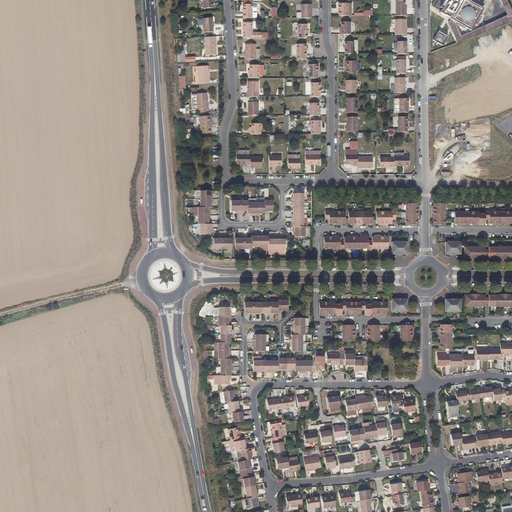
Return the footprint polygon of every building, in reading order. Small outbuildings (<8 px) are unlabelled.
[(213,8),(212,0),(203,0),(204,9),(213,8)] [(457,43),(463,41),(461,37),(455,25),(456,24),(463,29),(464,27),(470,31),(474,25),(476,26),(482,17),(479,15),(482,9),(476,6),(477,4),(469,0),(469,1),(466,0),(434,0),(435,0),(431,7),(440,11),(439,13),(449,18),(448,19),(450,20),(448,24),(457,43)] [(395,1),(396,16),(406,16),(406,12),(404,12),(404,1),(395,1)] [(338,4),(338,16),(347,16),(347,4),(338,4)] [(251,5),(242,5),(242,18),(251,18),(255,18),(255,14),(251,14),(251,6),(251,5)] [(301,5),(301,18),(311,18),(311,5),(301,5)] [(501,20),(503,25),(511,21),(511,14),(510,14),(504,17),(505,19),(501,20)] [(213,32),(212,18),(203,19),(204,32),(213,32)] [(500,19),(461,37),(463,41),(503,25),(501,20),(500,19)] [(395,20),(395,35),(406,35),(406,31),(405,31),(405,20),(395,20)] [(252,23),(243,23),(243,38),(252,38),(252,33),(252,23)] [(339,31),(339,35),(350,35),(350,23),(341,23),(341,31),(339,31)] [(298,25),(298,38),(307,38),(307,25),(298,25)] [(442,46),(447,37),(438,32),(433,41),(442,46)] [(218,40),(217,36),(205,37),(206,56),(218,55),(217,40),(218,40)] [(345,42),(345,54),(354,54),(353,42),(345,42)] [(397,42),(397,54),(406,54),(406,42),(397,42)] [(245,56),(244,56),(244,59),(256,60),(256,44),(245,44),(245,56)] [(293,44),(293,60),(302,60),(302,44),(293,44)] [(396,60),(396,74),(405,74),(405,60),(396,60)] [(346,62),(346,74),(356,74),(356,62),(346,62)] [(250,74),(249,74),(249,78),(259,78),(259,63),(250,63),(250,74)] [(308,65),(308,78),(317,78),(317,65),(308,65)] [(208,66),(197,67),(198,84),(210,83),(210,79),(209,79),(208,66)] [(405,89),(405,78),(394,78),(394,94),(405,94),(405,89)] [(346,81),(346,94),(356,93),(356,81),(346,81)] [(249,93),(248,93),(248,97),(259,97),(259,82),(248,82),(249,93)] [(311,83),(311,97),(320,97),(320,84),(311,83)] [(207,92),(197,92),(197,106),(197,108),(199,108),(199,112),(207,112),(206,108),(209,107),(209,103),(208,103),(207,92)] [(346,109),(346,113),(357,113),(357,98),(346,98),(347,109),(346,109)] [(399,100),(399,113),(408,113),(408,100),(399,100)] [(260,103),(249,103),(249,115),(260,116),(260,103)] [(310,104),(309,116),(320,116),(320,112),(319,112),(319,104),(310,104)] [(211,133),(210,115),(200,116),(201,133),(211,133)] [(398,117),(398,132),(407,133),(407,117),(398,117)] [(347,129),(346,129),(346,132),(357,132),(357,118),(346,118),(347,129)] [(311,121),(311,134),(320,135),(320,121),(311,121)] [(252,131),(250,131),(250,135),(261,135),(261,124),(252,124),(252,131)] [(236,155),(236,164),(250,164),(250,158),(250,155),(236,155)] [(320,155),(305,155),(305,164),(320,164),(320,155)] [(353,165),(353,166),(358,166),(358,158),(358,156),(345,155),(345,165),(353,165)] [(282,157),(269,157),(269,167),(273,167),(273,165),(282,165),(282,157)] [(250,158),(250,164),(250,167),(262,167),(262,158),(250,158)] [(358,158),(358,166),(358,169),(361,169),(361,168),(372,168),(372,158),(358,158)] [(389,168),(389,169),(394,169),(394,167),(394,158),(380,158),(380,168),(389,168)] [(408,158),(394,158),(394,167),(408,167),(408,158)] [(300,160),(288,159),(288,169),(300,169),(300,160)] [(210,196),(210,191),(200,191),(200,200),(212,200),(212,196),(210,196)] [(293,199),(291,199),(291,202),(303,202),(303,194),(293,194),(293,199)] [(212,204),(212,200),(200,200),(200,208),(207,208),(210,208),(210,204),(212,204)] [(236,211),(236,213),(239,213),(240,201),(231,201),(231,211),(236,211)] [(248,203),(248,201),(240,201),(239,213),(243,213),(243,211),(248,211),(248,203)] [(272,201),(264,201),(264,203),(264,214),(268,214),(268,212),(273,212),(272,201)] [(292,206),(293,210),(303,210),(303,202),(291,202),(291,206),(292,206)] [(252,214),(252,216),(256,216),(256,203),(248,203),(248,211),(248,214),(252,214)] [(264,214),(264,203),(256,203),(256,216),(260,216),(260,214),(264,214)] [(418,208),(418,204),(406,204),(405,224),(405,225),(417,225),(418,215),(419,216),(419,208),(418,208)] [(433,204),(433,208),(431,208),(431,216),(433,216),(433,225),(445,225),(445,204),(433,204)] [(292,216),(291,216),(291,219),(303,219),(303,210),(293,210),(292,216)] [(329,210),(324,210),(324,218),(328,218),(328,223),(332,223),(332,224),(340,224),(344,224),(344,211),(329,211),(329,210)] [(348,211),(348,224),(352,224),(360,224),(368,223),(372,224),(372,212),(348,211)] [(391,211),(391,212),(381,212),(381,224),(376,223),(375,224),(380,224),(380,226),(388,226),(388,224),(392,224),(392,218),(396,219),(396,211),(391,211)] [(511,212),(505,212),(496,211),(496,212),(489,212),(489,211),(485,211),(485,214),(478,214),(478,212),(454,212),(454,224),(458,224),(458,226),(466,226),(466,224),(474,224),(474,226),(478,226),(478,224),(484,224),(484,219),(488,219),(488,224),(492,224),(492,226),(500,226),(500,225),(505,224),(505,226),(509,226),(509,225),(511,224),(511,212)] [(209,220),(209,216),(197,216),(197,225),(200,224),(207,225),(207,220),(209,220)] [(291,223),(292,223),(292,227),(303,227),(303,219),(291,219),(291,223)] [(212,225),(207,225),(200,224),(200,234),(210,234),(210,228),(212,228),(212,225)] [(305,237),(305,227),(303,227),(292,227),(292,231),(294,231),(294,237),(305,237)] [(263,234),(259,234),(259,246),(268,246),(268,239),(268,236),(263,236),(263,234)] [(327,237),(323,237),(323,249),(339,249),(339,250),(343,250),(343,249),(351,249),(351,250),(360,250),(360,249),(367,249),(367,250),(371,250),(371,249),(387,250),(388,238),(383,238),(383,236),(376,236),(376,237),(372,237),(372,243),(368,243),(368,237),(365,237),(365,236),(358,236),(358,237),(353,237),(353,236),(346,236),(346,237),(342,237),(342,242),(339,242),(339,237),(335,237),(335,236),(327,236),(327,237)] [(213,239),(213,249),(223,249),(223,237),(219,237),(219,239),(213,239)] [(227,237),(223,237),(223,249),(231,249),(231,239),(227,239),(227,237)] [(235,239),(235,249),(243,249),(243,237),(239,237),(239,239),(235,239)] [(247,239),(247,237),(243,237),(243,249),(251,249),(251,246),(251,239),(247,239)] [(272,239),(268,239),(268,246),(268,249),(276,249),(276,237),(272,237),(272,239)] [(280,239),(280,237),(276,237),(276,249),(284,249),(284,239),(280,239)] [(403,255),(407,255),(407,243),(404,243),(404,242),(394,242),(394,243),(391,242),(391,255),(395,255),(403,255)] [(447,242),(445,242),(445,254),(449,254),(449,255),(456,255),(456,254),(460,255),(460,243),(458,243),(458,242),(447,242)] [(479,259),(485,259),(485,247),(480,247),(469,247),(468,247),(464,247),(464,255),(464,259),(470,259),(479,259)] [(499,259),(500,260),(509,260),(509,259),(511,258),(511,247),(510,247),(498,247),(489,247),(489,259),(499,259)] [(484,295),(478,295),(470,295),(464,295),(464,300),(464,307),(468,307),(480,307),(484,307),(484,295)] [(511,295),(508,295),(499,295),(488,295),(489,307),(497,307),(510,307),(511,306),(511,295)] [(396,299),(396,300),(391,300),(391,311),(393,311),(404,311),(406,311),(406,300),(402,300),(402,299),(396,299)] [(449,299),(449,300),(445,299),(445,312),(449,312),(458,312),(460,312),(460,300),(456,300),(456,299),(449,299)] [(288,300),(278,300),(278,303),(278,313),(281,313),(281,311),(288,311),(288,300)] [(335,305),(335,303),(319,303),(319,315),(323,315),(323,316),(331,316),(331,315),(342,315),(342,309),(345,309),(345,315),(349,315),(349,316),(357,316),(357,315),(361,315),(361,309),(365,309),(364,314),(375,315),(375,316),(383,316),(383,314),(387,314),(387,302),(371,302),(371,304),(365,304),(364,302),(361,302),(361,303),(345,303),(345,302),(341,302),(341,305),(335,305)] [(249,314),(249,315),(253,315),(253,303),(244,303),(244,314),(249,314)] [(257,314),(261,314),(261,303),(253,303),(253,315),(257,315),(257,314)] [(265,315),(269,315),(269,303),(261,303),(261,314),(265,314),(265,315)] [(278,313),(278,303),(269,303),(269,315),(273,315),(273,314),(278,313)] [(199,316),(205,317),(207,309),(201,308),(199,316)] [(229,308),(218,308),(218,318),(231,318),(231,314),(229,314),(229,308)] [(217,318),(217,326),(220,326),(228,326),(228,322),(231,321),(231,318),(218,318),(217,318)] [(294,323),(292,323),(292,327),(304,327),(304,319),(294,318),(294,323)] [(367,337),(367,342),(376,342),(379,342),(379,326),(367,325),(367,330),(366,330),(366,337),(367,337)] [(440,345),(438,345),(438,349),(450,349),(452,349),(452,325),(440,325),(440,329),(438,329),(438,337),(440,337),(440,345)] [(228,326),(220,326),(220,334),(232,334),(232,330),(231,330),(231,326),(228,326)] [(354,326),(342,326),(342,342),(354,342),(354,337),(355,337),(355,330),(354,330),(354,326)] [(413,330),(411,330),(411,326),(399,326),(399,342),(411,342),(411,337),(413,337),(413,330)] [(305,335),(304,327),(292,327),(292,331),(294,331),(294,335),(302,335),(305,335)] [(232,334),(220,334),(220,343),(229,343),(231,342),(230,338),(232,338),(232,334)] [(255,339),(253,339),(253,343),(265,343),(265,335),(255,335),(255,339)] [(302,343),(302,335),(294,335),(291,335),(291,339),(290,339),(290,343),(302,343)] [(220,343),(218,343),(218,351),(230,351),(231,347),(229,347),(229,343),(220,343)] [(255,352),(266,352),(265,343),(253,343),(253,348),(254,348),(255,352)] [(302,352),(302,343),(290,343),(290,347),(291,347),(291,352),(302,352)] [(504,355),(508,355),(511,354),(511,344),(500,344),(500,350),(500,355),(504,355)] [(476,360),(488,360),(488,350),(476,350),(476,360)] [(500,355),(500,350),(488,350),(488,360),(500,360),(500,355)] [(218,351),(218,359),(220,359),(229,359),(229,355),(231,355),(230,351),(218,351)] [(326,354),(326,364),(331,364),(335,364),(335,365),(339,365),(339,355),(326,354)] [(354,357),(353,355),(339,355),(339,365),(354,365),(354,361),(354,357)] [(445,366),(445,365),(450,365),(450,356),(445,356),(445,355),(436,355),(436,366),(445,366)] [(454,367),(459,367),(462,367),(462,366),(462,355),(449,355),(450,356),(450,365),(449,368),(454,368),(454,367)] [(474,366),(473,355),(462,355),(462,366),(474,366)] [(354,361),(354,365),(354,371),(366,371),(366,357),(354,357),(354,361)] [(229,359),(220,359),(220,368),(232,368),(232,364),(231,364),(230,359),(229,359)] [(282,370),(283,372),(286,372),(286,359),(278,360),(278,361),(278,370),(282,370)] [(290,372),(290,370),(295,370),(294,361),(294,359),(286,359),(286,372),(290,372)] [(257,374),(261,374),(261,372),(261,361),(254,361),(253,361),(253,372),(258,372),(257,374)] [(266,374),(270,374),(270,361),(261,361),(261,372),(265,372),(266,374)] [(278,372),(278,370),(278,361),(270,361),(270,374),(274,374),(274,372),(278,372)] [(299,372),(299,374),(303,374),(303,361),(294,361),(295,370),(295,372),(299,372)] [(307,372),(311,372),(311,361),(303,361),(303,374),(307,374),(307,372)] [(232,368),(220,368),(220,376),(230,376),(230,372),(232,372),(232,368)] [(220,376),(218,376),(215,376),(215,380),(215,384),(229,384),(229,380),(230,380),(230,376),(220,376)] [(475,388),(475,390),(467,391),(468,400),(481,398),(479,387),(475,388)] [(484,388),(484,387),(479,387),(481,398),(493,397),(492,390),(491,387),(484,388)] [(500,391),(499,389),(492,390),(493,397),(494,401),(505,399),(504,392),(504,390),(500,391)] [(235,402),(234,390),(223,392),(225,403),(227,403),(235,402)] [(459,392),(459,391),(455,391),(456,401),(457,402),(467,400),(466,391),(459,392)] [(300,398),(300,396),(296,397),(298,408),(308,406),(307,397),(304,397),(300,398)] [(328,408),(339,406),(338,396),(334,396),(334,397),(331,398),(327,398),(328,408)] [(360,398),(360,396),(356,397),(356,400),(358,410),(373,407),(371,396),(365,397),(360,398)] [(390,398),(391,408),(403,406),(402,401),(401,396),(390,398)] [(283,399),(282,397),(279,398),(279,399),(280,408),(280,409),(294,407),(292,397),(286,398),(283,399)] [(377,408),(388,407),(386,397),(382,397),(375,398),(377,408)] [(268,410),(280,408),(279,399),(267,401),(268,410)] [(347,411),(358,410),(356,400),(345,401),(347,411)] [(406,400),(402,401),(403,406),(404,413),(415,411),(413,400),(406,401),(406,400)] [(235,402),(227,403),(228,414),(232,413),(239,412),(238,401),(235,402)] [(458,411),(457,402),(456,401),(453,402),(453,401),(449,401),(450,402),(446,403),(448,412),(458,411)] [(242,412),(239,412),(232,413),(233,423),(243,422),(242,412)] [(281,425),(280,420),(270,422),(270,427),(272,427),(272,431),(273,434),(271,434),(272,438),(282,436),(283,436),(281,425)] [(384,423),(375,424),(375,425),(377,436),(381,436),(381,434),(386,433),(384,423)] [(400,424),(391,425),(392,437),(396,437),(396,435),(401,435),(400,424)] [(336,427),(336,425),(333,426),(334,438),(345,436),(343,426),(338,427),(336,427)] [(375,425),(363,427),(363,429),(364,437),(372,436),(372,437),(377,436),(375,425)] [(237,428),(228,430),(230,441),(233,440),(241,439),(240,435),(238,435),(237,431),(237,428)] [(364,437),(363,429),(348,431),(350,442),(359,440),(365,439),(365,438),(364,437)] [(323,432),(323,430),(319,431),(321,443),(331,441),(329,431),(323,432)] [(305,444),(317,442),(315,431),(311,432),(312,433),(304,435),(305,444)] [(500,432),(487,434),(487,435),(488,445),(502,443),(500,434),(500,432)] [(502,443),(502,444),(511,442),(511,432),(500,434),(502,443)] [(461,444),(461,439),(460,433),(450,435),(452,446),(457,445),(461,444)] [(484,445),(484,446),(488,445),(487,435),(475,436),(477,446),(481,445),(484,445)] [(475,447),(474,437),(461,439),(461,444),(462,449),(475,447)] [(282,438),(271,440),(273,453),(284,451),(282,438)] [(244,440),(228,444),(230,452),(235,451),(236,451),(240,450),(247,449),(246,445),(245,445),(244,440)] [(420,452),(419,442),(408,444),(410,455),(414,454),(414,453),(417,453),(420,452)] [(242,457),(243,461),(250,460),(252,459),(250,448),(247,449),(240,450),(236,451),(238,458),(242,457)] [(403,460),(401,449),(389,451),(390,455),(391,455),(392,462),(403,460)] [(360,464),(371,462),(369,450),(358,452),(360,464)] [(335,468),(333,456),(324,458),(326,468),(331,467),(331,469),(335,468)] [(342,458),(337,459),(339,469),(354,467),(352,456),(342,458)] [(319,457),(303,459),(305,472),(309,471),(309,469),(315,468),(320,467),(319,457)] [(276,460),(277,469),(281,468),(284,468),(284,469),(288,468),(287,462),(287,458),(276,460)] [(243,461),(242,461),(237,462),(240,476),(251,473),(249,464),(250,464),(250,460),(243,461)] [(287,462),(288,468),(289,473),(293,472),(293,471),(297,470),(299,470),(298,460),(287,462)] [(511,476),(511,465),(508,466),(508,467),(506,467),(501,468),(502,478),(511,476)] [(484,471),(480,472),(476,472),(477,480),(477,483),(489,481),(488,474),(487,470),(483,470),(484,471)] [(458,480),(456,480),(457,484),(470,482),(472,481),(471,472),(457,474),(458,480)] [(502,483),(500,473),(488,474),(489,481),(489,485),(502,483)] [(253,477),(243,479),(244,488),(255,486),(256,485),(256,481),(254,482),(253,477)] [(426,477),(415,479),(417,492),(420,491),(429,490),(429,486),(428,486),(426,477)] [(470,482),(457,484),(455,484),(455,488),(457,488),(457,490),(458,494),(471,492),(470,482)] [(391,492),(393,492),(393,496),(401,495),(400,491),(402,491),(400,483),(390,485),(391,492)] [(256,492),(255,486),(244,488),(246,499),(257,497),(258,496),(257,492),(256,492)] [(359,501),(370,499),(372,499),(371,495),(369,495),(368,490),(358,492),(359,496),(359,501)] [(431,493),(429,493),(429,490),(420,491),(423,507),(433,505),(432,501),(431,493)] [(340,503),(351,501),(350,498),(349,491),(345,491),(345,493),(339,494),(340,503)] [(404,505),(402,494),(401,495),(393,496),(391,496),(392,500),(394,499),(394,503),(395,506),(404,505)] [(287,506),(302,504),(301,495),(285,497),(287,506)] [(321,508),(335,506),(334,496),(320,498),(321,508)] [(469,496),(458,498),(459,502),(459,504),(458,504),(459,509),(470,507),(469,496)] [(257,497),(246,499),(244,499),(246,509),(257,507),(256,503),(256,501),(258,500),(257,497)] [(307,509),(319,508),(317,497),(313,498),(313,499),(306,500),(307,509)] [(370,511),(369,503),(371,503),(370,499),(359,501),(361,511),(370,511)]
